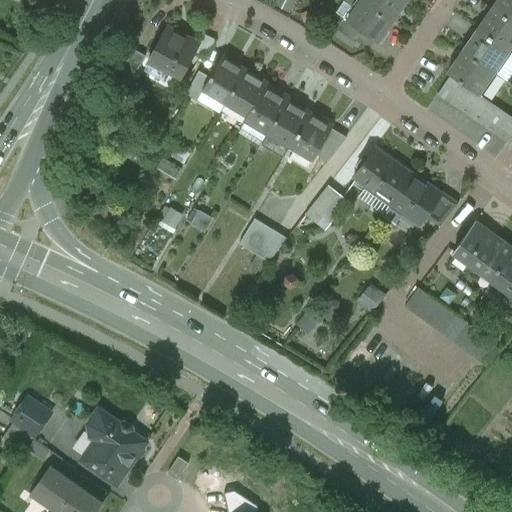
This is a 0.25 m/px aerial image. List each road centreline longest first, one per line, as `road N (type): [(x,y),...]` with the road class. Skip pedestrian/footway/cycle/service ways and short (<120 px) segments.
road 1 (primary): [(110,302),(213,356),(441,511)]
road 2 (primary): [(110,302),(47,217),(22,137)]
road 3 (residential): [(380,97),(221,0)]
road 4 (residential): [(511,190),(380,97)]
road 5 (primary): [(94,0),(22,137)]
road 6 (primary): [(0,252),(110,302)]
